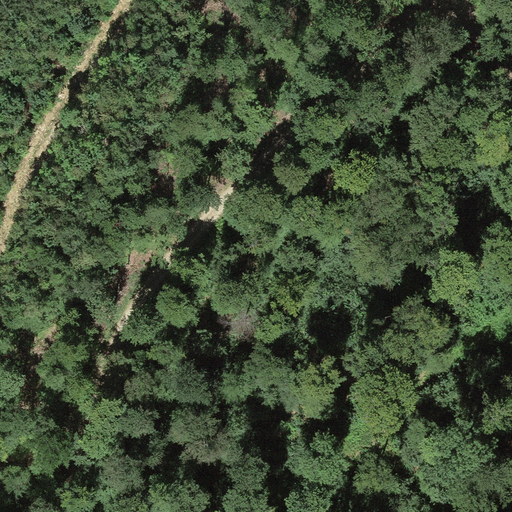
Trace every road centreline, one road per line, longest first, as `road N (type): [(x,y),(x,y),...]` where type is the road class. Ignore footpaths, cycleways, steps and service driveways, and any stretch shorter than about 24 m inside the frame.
road 1 (track): [(38,511),(180,214),(437,0)]
road 2 (track): [(253,511),(511,326)]
